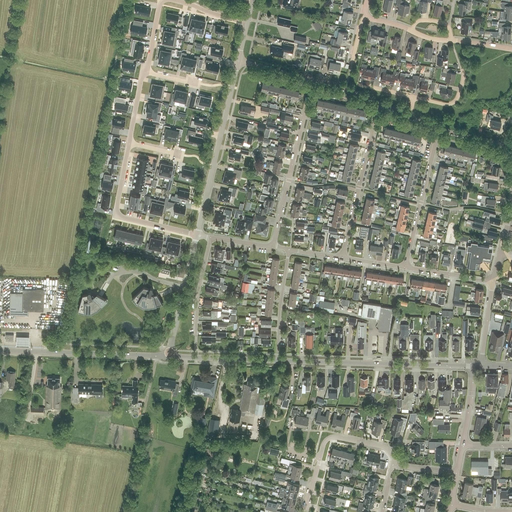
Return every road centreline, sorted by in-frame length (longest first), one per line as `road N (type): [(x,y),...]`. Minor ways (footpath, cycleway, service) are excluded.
road 1 (secondary): [(472,366),(169,356)]
road 2 (tertiary): [(197,235),(238,61)]
road 3 (residential): [(273,247),(312,79)]
road 4 (secondary): [(169,356),(0,351)]
road 5 (residential): [(342,258),(379,104)]
road 6 (residential): [(197,235),(117,214),(128,143)]
road 7 (residential): [(405,268),(439,129)]
road 8 (tertiary): [(169,356),(197,235)]
